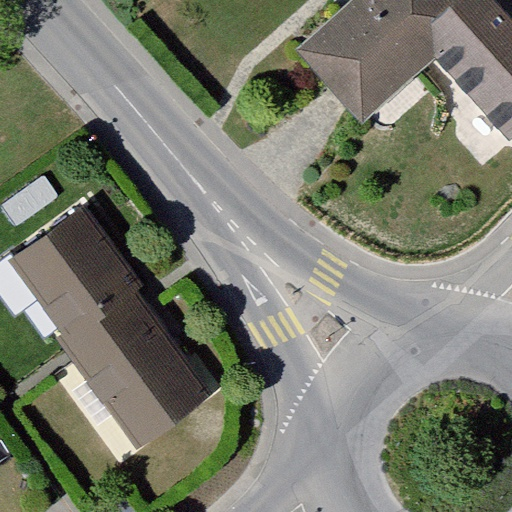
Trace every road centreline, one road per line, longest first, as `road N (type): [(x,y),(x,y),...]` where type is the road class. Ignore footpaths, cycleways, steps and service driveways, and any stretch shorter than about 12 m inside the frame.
road 1 (tertiary): [(370,371),(305,313),(35,0)]
road 2 (unknown): [(242,237),(359,118)]
road 3 (tertiary): [(370,371),(333,435),(337,508)]
road 4 (tertiary): [(497,345),(430,341),(370,371)]
